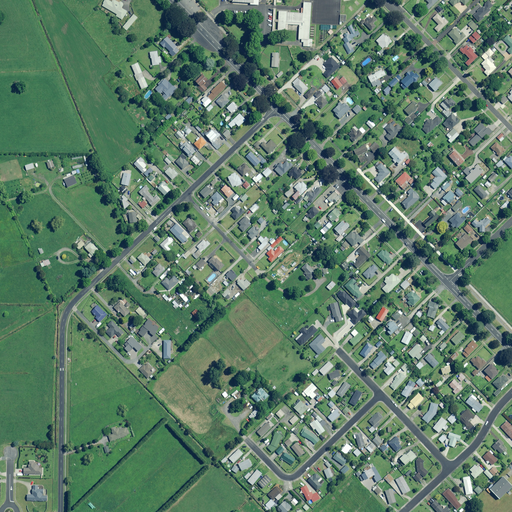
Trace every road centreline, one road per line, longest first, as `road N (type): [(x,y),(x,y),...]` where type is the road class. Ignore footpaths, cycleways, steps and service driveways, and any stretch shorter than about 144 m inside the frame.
road 1 (residential): [(60,511),(64,316),(185,195)]
road 2 (tertiary): [(276,108),(449,284)]
road 3 (residential): [(245,439),(279,474),(293,477),(380,394)]
road 4 (tertiary): [(173,0),(276,108)]
road 5 (residential): [(185,195),(276,108)]
